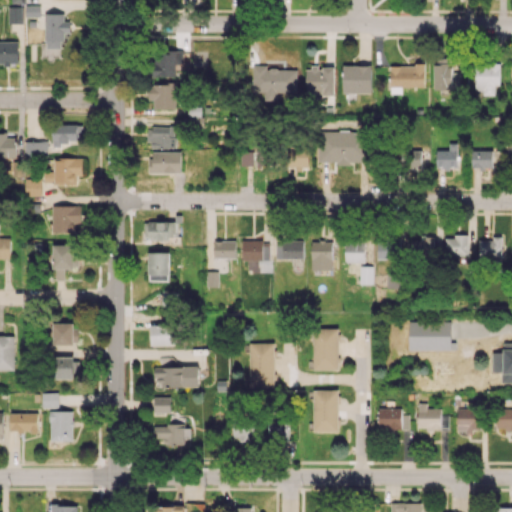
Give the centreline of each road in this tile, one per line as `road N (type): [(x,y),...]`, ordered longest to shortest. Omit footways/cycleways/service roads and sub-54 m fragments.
road 1 (tertiary): [(116,0),(115,511)]
road 2 (residential): [(511,477),(0,477)]
road 3 (residential): [(511,24),(116,24)]
road 4 (residential): [(511,201),(116,201)]
